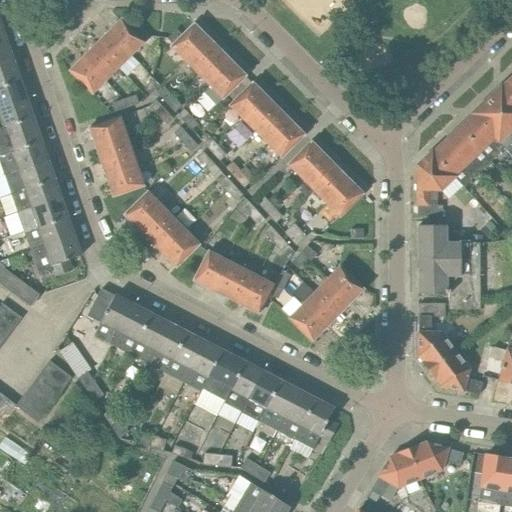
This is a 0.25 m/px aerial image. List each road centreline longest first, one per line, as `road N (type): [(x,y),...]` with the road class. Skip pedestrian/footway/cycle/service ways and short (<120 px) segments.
road 1 (residential): [(16,0),(109,261),(169,301),(397,410)]
road 2 (residential): [(397,410),(393,162),(384,142)]
road 3 (residential): [(243,0),(384,142)]
road 4 (residential): [(384,142),(511,19)]
